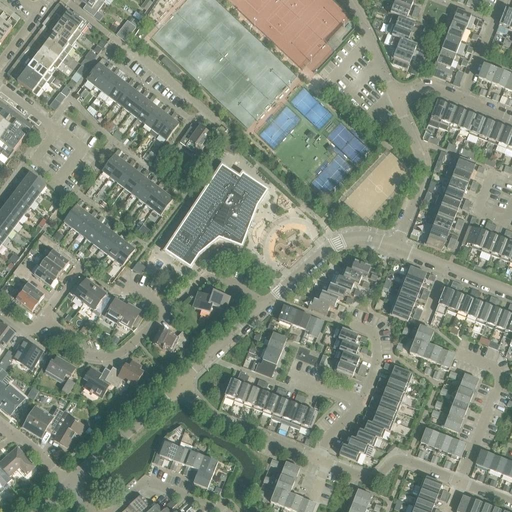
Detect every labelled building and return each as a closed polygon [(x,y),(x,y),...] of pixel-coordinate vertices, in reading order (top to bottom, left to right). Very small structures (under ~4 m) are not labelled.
[(92,19),(104,4),(98,0),(80,0),(79,1),(85,6),(82,10),(92,19)] [(147,0),(144,5),(149,8),(152,4),(147,0)] [(297,0),(298,0),(322,0),(328,5),(326,6),(331,11),(331,0),(297,0)] [(392,4),(391,5),(410,12),(413,3),(414,2),(409,0),(389,0),(388,3),(392,4)] [(57,5),(52,11),(56,14),(60,8),(57,5)] [(392,17),(396,19),(397,18),(406,22),(406,21),(410,12),(391,5),(387,15),(392,17)] [(3,12),(10,17),(13,14),(6,8),(3,12)] [(506,36),(508,32),(511,20),(511,12),(505,10),(496,34),(504,37),(506,36)] [(52,11),(47,18),(51,20),(56,14),(52,11)] [(457,12),(452,25),(465,31),(471,17),(457,12)] [(68,13),(63,19),(82,34),(87,27),(68,13)] [(20,19),(13,14),(10,17),(17,23),(20,19)] [(415,24),(406,21),(406,22),(397,18),(396,19),(392,17),(388,25),(393,27),(411,34),(415,36),(416,32),(413,30),(415,24)] [(47,18),(42,25),(45,27),(51,20),(47,18)] [(63,19),(58,26),(77,40),(82,34),(63,19)] [(130,25),(136,29),(139,25),(134,21),(130,25)] [(127,22),(115,37),(124,43),(136,29),(130,25),(127,22)] [(0,45),(12,30),(5,24),(0,30),(0,45)] [(45,28),(45,27),(42,25),(41,26),(43,27),(38,34),(42,36),(47,30),(45,28)] [(452,25),(447,38),(460,43),(465,31),(452,25)] [(52,34),(53,35),(54,34),(72,47),(77,40),(58,26),(52,34)] [(384,36),(393,39),(393,38),(399,41),(399,40),(408,44),(408,43),(411,34),(393,27),(393,28),(388,26),(384,36)] [(38,34),(33,40),(37,43),(42,36),(38,34)] [(71,48),(72,47),(54,34),(53,35),(49,41),(67,56),(72,49),(71,48)] [(417,47),(408,43),(408,44),(399,40),(399,41),(393,38),(393,39),(389,48),(395,50),(413,57),(417,47)] [(447,38),(442,51),(455,56),(460,43),(447,38)] [(34,47),(37,43),(33,40),(28,47),(38,55),(40,52),(34,47)] [(103,40),(98,46),(102,50),(107,43),(103,40)] [(49,41),(44,48),(62,62),(67,56),(49,41)] [(93,51),(98,55),(102,50),(98,46),(97,46),(93,51)] [(31,51),(38,56),(38,55),(28,47),(23,54),(27,57),(31,51)] [(44,48),(40,52),(38,55),(57,69),(62,62),(44,48)] [(409,66),(413,57),(395,50),(391,59),(409,66)] [(442,51),(437,64),(450,69),(455,56),(442,51)] [(23,54),(17,61),(21,64),(27,57),(23,54)] [(38,55),(38,56),(33,62),(52,76),(57,69),(38,55)] [(161,62),(164,66),(172,74),(176,78),(177,77),(181,73),(177,69),(168,61),(165,58),(161,62)] [(86,82),(94,88),(107,70),(106,70),(102,67),(105,63),(101,60),(97,65),(98,66),(86,82)] [(17,61),(12,68),(16,71),(21,64),(17,61)] [(33,62),(28,69),(46,83),(52,76),(33,62)] [(453,70),(450,69),(437,64),(431,77),(445,83),(447,77),(450,78),(453,70)] [(109,65),(106,70),(107,70),(94,88),(101,93),(114,76),(113,75),(109,72),(112,68),(109,65)] [(478,80),(489,85),(491,85),(496,71),(483,66),(478,80)] [(10,78),(16,71),(12,68),(6,75),(10,78)] [(28,69),(22,76),(41,90),(46,83),(28,69)] [(116,71),(113,75),(114,76),(101,93),(108,99),(121,81),(120,81),(116,78),(119,73),(116,71)] [(491,85),(499,89),(504,91),(510,77),(496,71),(491,85)] [(76,74),(71,80),(76,85),(81,78),(76,74)] [(36,97),(41,90),(22,76),(17,83),(36,97)] [(123,76),(120,81),(121,81),(108,99),(115,104),(128,87),(127,86),(123,83),(126,79),(123,76)] [(131,81),(127,86),(128,87),(115,104),(122,109),(135,92),(134,91),(130,88),(134,83),(131,81)] [(138,87),(134,91),(135,92),(122,109),(130,115),(143,98),(141,97),(137,94),(141,89),(138,87)] [(145,92),(141,97),(143,98),(130,115),(137,120),(150,103),(149,102),(144,99),(148,94),(145,92)] [(501,97),(499,104),(505,106),(507,101),(507,100),(501,97)] [(152,98),(149,102),(150,103),(137,120),(144,126),(157,109),(156,108),(151,104),(155,100),(152,98)] [(159,103),(156,108),(157,109),(144,126),(151,131),(164,114),(163,113),(159,110),(162,105),(159,103)] [(438,130),(440,124),(447,107),(437,103),(428,126),(438,130)] [(440,124),(449,128),(456,111),(447,107),(440,124)] [(166,108),(163,113),(164,114),(151,131),(159,136),(171,120),(170,119),(166,115),(169,111),(166,108)] [(449,128),(459,132),(466,114),(456,111),(449,128)] [(174,114),(170,119),(171,120),(159,136),(166,142),(179,125),(173,121),(176,116),(174,114)] [(459,132),(468,135),(475,118),(466,114),(459,132)] [(0,140),(0,153),(1,154),(3,151),(23,126),(19,123),(18,122),(21,119),(18,116),(16,120),(15,120),(12,125),(10,127),(0,140)] [(468,135),(478,139),(485,122),(475,118),(468,135)] [(4,122),(0,126),(0,140),(10,127),(4,122)] [(1,154),(0,155),(7,161),(10,157),(25,137),(29,131),(30,131),(25,127),(28,124),(26,122),(23,125),(23,126),(3,151),(1,154)] [(478,139),(487,143),(494,125),(485,122),(478,139)] [(112,124),(106,131),(113,136),(118,129),(112,124)] [(487,143),(497,147),(504,129),(494,125),(487,143)] [(202,151),(211,137),(199,128),(196,132),(190,128),(179,144),(198,157),(199,156),(200,157),(203,152),(202,151)] [(497,147),(507,150),(511,136),(511,132),(504,129),(497,147)] [(123,140),(120,143),(127,148),(131,143),(126,139),(124,139),(123,140)] [(134,154),(139,157),(145,150),(140,146),(134,154)] [(226,147),(223,151),(234,156),(238,152),(233,146),(226,147)] [(101,174),(109,179),(122,162),(121,162),(117,158),(121,153),(117,151),(113,156),(114,157),(101,174)] [(442,164),(445,154),(441,153),(437,163),(442,164)] [(145,154),(142,159),(149,164),(154,158),(149,155),(148,156),(145,154)] [(125,157),(121,162),(122,162),(109,179),(116,185),(129,168),(128,167),(125,164),(128,159),(125,157)] [(457,159),(453,169),(471,176),(475,167),(457,159)] [(132,162),(128,167),(129,168),(116,185),(124,190),(136,173),(135,172),(131,169),(135,164),(132,162)] [(221,166),(164,253),(190,270),(199,256),(219,240),(242,249),(257,208),(268,192),(242,174),(239,178),(221,166)] [(139,167),(135,172),(136,173),(124,190),(131,195),(144,178),(143,178),(138,174),(142,170),(139,167)] [(453,169),(450,179),(468,186),(471,176),(453,169)] [(146,173),(143,178),(144,178),(131,195),(138,201),(151,184),(150,183),(145,180),(149,175),(146,173)] [(17,180),(22,183),(23,182),(40,195),(46,187),(29,175),(24,181),(20,177),(17,180)] [(154,178),(150,183),(151,184),(138,201),(146,206),(158,189),(157,188),(153,185),(156,180),(154,178)] [(450,179),(446,188),(464,195),(468,186),(450,179)] [(12,187),(17,191),(18,190),(34,202),(40,195),(23,182),(22,183),(19,188),(14,184),(12,187)] [(427,192),(432,194),(436,184),(430,182),(427,192)] [(161,184),(157,188),(158,189),(146,206),(153,212),(165,195),(164,194),(160,191),(164,186),(161,184)] [(6,194),(11,198),(12,197),(29,210),(34,202),(18,190),(17,191),(12,187),(6,194)] [(446,188),(442,198),(460,205),(464,195),(446,188)] [(168,189),(164,194),(165,195),(153,212),(160,217),(173,200),(167,196),(171,191),(168,189)] [(427,193),(425,200),(437,204),(439,196),(427,193)] [(1,201),(6,205),(7,204),(23,217),(29,210),(12,197),(11,198),(8,202),(3,198),(1,201)] [(442,198),(439,207),(456,214),(460,205),(442,198)] [(63,224),(71,230),(84,212),(83,211),(79,208),(82,204),(79,202),(75,207),(75,208),(63,224)] [(0,211),(1,212),(1,211),(18,224),(23,217),(7,204),(6,205),(3,209),(0,207),(0,211)] [(86,207),(83,211),(84,212),(71,230),(78,235),(91,218),(90,217),(86,214),(89,209),(86,207)] [(439,207),(435,217),(453,224),(456,214),(439,207)] [(0,221),(12,231),(18,224),(1,211),(1,212),(0,212),(0,221)] [(93,212),(90,217),(91,218),(78,235),(86,240),(99,223),(98,222),(93,219),(96,215),(93,212)] [(435,217),(431,226),(449,233),(453,224),(435,217)] [(101,218),(98,222),(99,223),(86,240),(93,246),(106,229),(105,228),(101,225),(104,221),(101,218)] [(0,233),(7,239),(12,231),(0,221),(0,233)] [(108,224),(105,228),(106,229),(93,246),(100,251),(113,234),(112,233),(108,230),(111,226),(108,224)] [(431,226),(427,236),(445,243),(449,233),(431,226)] [(461,245),(471,249),(478,231),(468,227),(461,245)] [(115,229),(112,233),(113,234),(100,251),(107,257),(120,240),(119,239),(115,235),(118,231),(115,229)] [(471,249),(480,253),(488,235),(478,231),(471,249)] [(53,238),(59,243),(63,238),(57,233),(53,238)] [(123,235),(119,239),(120,240),(107,257),(114,262),(127,245),(126,244),(122,241),(125,237),(123,235)] [(480,253),(490,257),(497,238),(488,235),(480,253)] [(50,251),(54,245),(42,236),(38,242),(50,251)] [(441,253),(445,243),(427,236),(423,246),(441,253)] [(490,257),(499,261),(507,242),(497,238),(490,257)] [(129,239),(126,244),(127,245),(114,262),(122,268),(135,250),(129,245),(132,241),(129,239)] [(499,261),(509,264),(511,256),(511,244),(507,242),(499,261)] [(53,252),(47,260),(62,272),(62,273),(69,264),(53,252)] [(10,262),(14,266),(19,259),(15,256),(10,262)] [(56,280),(62,272),(47,260),(46,260),(42,258),(36,266),(39,268),(39,269),(40,269),(56,280)] [(350,261),(346,270),(349,271),(349,272),(362,277),(366,279),(370,269),(350,261)] [(137,264),(132,271),(133,272),(142,275),(143,273),(145,268),(137,264)] [(20,265),(16,270),(28,279),(32,274),(20,265)] [(408,268),(404,278),(422,285),(425,275),(408,268)] [(57,281),(56,280),(40,269),(34,277),(50,289),(57,281)] [(358,287),(362,277),(349,272),(349,271),(346,270),(342,269),(338,278),(354,285),(358,287)] [(24,284),(28,279),(16,270),(12,275),(24,284)] [(436,277),(430,274),(428,281),(433,283),(436,277)] [(331,275),(327,285),(333,287),(332,287),(346,293),(350,295),(354,285),(338,278),(331,275)] [(74,298),(83,305),(95,289),(90,286),(92,284),(87,280),(85,281),(81,278),(65,299),(71,303),(74,298)] [(404,278),(401,288),(418,294),(422,285),(404,278)] [(326,284),(322,294),(324,295),(338,300),(342,302),(346,293),(332,287),(333,287),(327,285),(326,284)] [(28,285),(22,293),(38,305),(44,297),(28,285)] [(401,288),(397,297),(414,304),(418,294),(401,288)] [(98,318),(98,319),(109,300),(104,296),(106,294),(101,290),(99,292),(95,289),(83,305),(93,312),(91,314),(98,318)] [(0,291),(0,298),(9,305),(13,299),(5,293),(1,290),(0,291)] [(437,308),(447,312),(454,294),(444,290),(437,308)] [(19,291),(13,299),(9,305),(12,307),(16,302),(32,313),(38,305),(22,293),(19,291)] [(318,292),(314,301),(316,302),(316,303),(329,308),(329,309),(334,311),(338,300),(324,295),(322,294),(318,292)] [(223,312),(228,299),(213,293),(211,299),(199,295),(194,310),(210,315),(212,308),(223,312)] [(447,312),(457,316),(464,298),(454,294),(447,312)] [(397,297),(394,306),(411,313),(414,304),(397,297)] [(457,316),(466,320),(473,302),(464,298),(457,316)] [(109,300),(98,319),(104,322),(106,320),(117,326),(118,324),(128,307),(127,307),(128,305),(122,302),(121,305),(110,299),(109,300)] [(326,318),(329,309),(329,308),(316,303),(316,302),(314,301),(312,300),(308,310),(326,318)] [(466,320),(476,324),(483,306),(473,302),(466,320)] [(407,322),(411,313),(394,306),(390,316),(407,322)] [(476,324),(485,327),(492,309),(483,306),(476,324)] [(144,316),(128,307),(118,324),(129,330),(131,327),(136,330),(144,316)] [(278,322),(292,327),(297,313),(283,308),(278,322)] [(485,327),(495,331),(502,313),(492,309),(485,327)] [(292,327),(304,332),(310,318),(297,313),(292,327)] [(495,331),(504,335),(511,317),(502,313),(495,331)] [(73,319),(68,316),(64,321),(69,324),(73,319)] [(503,338),(511,341),(511,340),(511,317),(504,335),(503,338)] [(323,323),(310,318),(304,332),(309,334),(308,336),(317,339),(323,323)] [(0,349),(2,351),(14,335),(0,325),(0,349)] [(420,328),(415,341),(428,346),(433,334),(420,328)] [(332,339),(336,340),(341,342),(354,347),(354,346),(358,337),(336,329),(332,339)] [(449,334),(457,337),(457,334),(458,331),(451,329),(450,331),(449,334)] [(182,349),(187,339),(182,333),(177,339),(160,330),(153,344),(163,349),(162,350),(164,351),(165,350),(171,353),(175,346),(182,349)] [(304,332),(300,345),(304,347),(308,336),(309,334),(304,332)] [(263,346),(267,348),(281,354),(287,340),(273,335),(269,344),(265,342),(263,346)] [(114,337),(110,342),(116,346),(119,340),(114,337)] [(333,350),(337,351),(342,353),(355,358),(359,348),(354,346),(354,347),(341,342),(336,340),(333,350)] [(409,355),(423,360),(428,346),(415,341),(409,355)] [(31,371),(42,353),(23,342),(14,356),(8,352),(0,364),(0,368),(5,372),(12,360),(31,371)] [(490,342),(488,346),(498,350),(500,346),(490,342)] [(423,360),(436,366),(442,352),(428,346),(423,360)] [(267,348),(262,361),(276,367),(281,354),(267,348)] [(333,361),(338,362),(356,369),(359,359),(355,358),(342,353),(337,351),(333,361)] [(454,357),(442,352),(436,366),(441,368),(440,370),(448,373),(454,357)] [(69,381),(75,370),(56,359),(53,365),(51,364),(44,375),(65,387),(62,393),(67,396),(74,385),(69,381)] [(271,380),(276,367),(262,361),(260,366),(258,365),(257,367),(255,366),(253,371),(255,372),(255,374),(271,380)] [(113,369),(110,373),(105,381),(111,385),(110,385),(117,389),(122,382),(134,389),(143,374),(139,371),(141,368),(132,362),(129,368),(125,366),(122,371),(119,369),(118,372),(113,369)] [(352,379),(356,369),(338,362),(334,372),(352,379)] [(101,400),(110,385),(111,385),(105,381),(110,373),(105,370),(101,376),(90,369),(83,382),(87,384),(86,386),(84,389),(84,390),(101,400)] [(394,369),(390,379),(408,386),(412,376),(394,369)] [(0,408),(10,417),(21,403),(24,400),(9,387),(6,390),(0,384),(8,376),(2,370),(0,372),(0,408)] [(435,372),(432,379),(438,381),(441,374),(435,372)] [(460,381),(459,385),(457,389),(459,390),(473,395),(478,382),(464,376),(462,382),(460,381)] [(390,379),(387,388),(404,395),(408,386),(390,379)] [(235,404),(235,403),(234,403),(241,385),(231,381),(224,399),(226,400),(226,401),(227,403),(232,405),(235,404)] [(234,403),(235,403),(244,407),(250,389),(241,385),(234,403)] [(387,388),(383,398),(401,405),(404,395),(387,388)] [(244,407),(253,410),(260,393),(250,389),(244,407)] [(459,390),(454,402),(468,408),(473,395),(459,390)] [(253,410),(263,414),(270,396),(260,393),(253,410)] [(263,414),(271,417),(272,418),(279,400),(270,396),(263,414)] [(383,398),(379,407),(397,414),(401,405),(383,398)] [(281,421),(282,422),(289,404),(279,400),(272,418),(271,417),(270,421),(279,424),(281,421)] [(454,402),(450,411),(449,416),(463,421),(468,408),(454,402)] [(282,422),(291,425),(292,425),(298,407),(289,404),(282,422)] [(300,428),(301,429),(308,411),(298,407),(292,425),(291,425),(289,428),(299,432),(300,428)] [(379,407),(376,416),(393,423),(397,414),(379,407)] [(54,432),(55,431),(54,430),(63,414),(57,410),(52,419),(43,413),(42,415),(34,410),(24,428),(33,434),(32,435),(40,440),(47,428),(54,432)] [(317,415),(308,411),(301,429),(310,432),(317,415)] [(433,411),(431,417),(438,419),(440,414),(433,411)] [(64,413),(63,414),(54,430),(55,431),(59,434),(54,443),(67,450),(75,435),(79,437),(85,428),(69,418),(70,416),(64,413)] [(389,433),(393,423),(376,416),(372,426),(385,431),(389,433)] [(458,434),(461,425),(463,421),(449,416),(447,421),(444,420),(441,428),(458,434)] [(381,441),(385,431),(372,426),(368,424),(364,433),(377,438),(377,439),(381,441)] [(373,449),(377,439),(377,438),(364,433),(359,431),(355,441),(369,446),(368,447),(373,449)] [(433,452),(434,450),(439,436),(425,431),(420,444),(426,447),(425,449),(433,452)] [(446,457),(447,455),(452,441),(439,436),(434,450),(439,452),(438,454),(446,457)] [(365,456),(368,447),(369,446),(355,441),(351,439),(347,449),(361,454),(360,455),(365,456)] [(465,446),(459,443),(452,441),(447,455),(452,457),(451,460),(459,463),(465,446)] [(178,449),(173,463),(186,468),(191,454),(194,448),(181,443),(178,449)] [(162,458),(173,463),(178,449),(165,444),(160,456),(157,454),(153,465),(161,468),(163,463),(160,462),(162,458)] [(357,464),(360,455),(361,454),(347,449),(343,447),(339,457),(357,464)] [(0,477),(6,485),(11,481),(9,478),(19,468),(26,476),(35,468),(17,449),(0,464),(0,477)] [(475,466),(489,471),(494,457),(481,452),(475,466)] [(186,468),(198,473),(199,473),(199,472),(204,459),(191,454),(186,468)] [(489,471),(502,476),(507,462),(494,457),(489,471)] [(218,464),(204,459),(199,472),(212,477),(218,464)] [(502,476),(511,480),(511,464),(507,462),(502,476)] [(278,477),(280,478),(294,483),(300,470),(286,464),(284,470),(281,469),(278,477)] [(212,486),(210,485),(212,477),(199,472),(199,473),(198,473),(193,486),(207,491),(212,493),(214,488),(211,487),(212,486)] [(275,491),(288,496),(289,496),(294,483),(280,478),(275,491)] [(424,478),(420,488),(438,496),(442,486),(424,478)] [(420,488),(416,498),(434,505),(438,496),(420,488)] [(270,504),(284,509),(288,496),(275,491),(270,504)] [(357,491),(352,505),(366,510),(367,506),(371,507),(374,498),(357,491)] [(297,511),(302,501),(289,496),(288,496),(284,509),(290,511),(297,511)] [(149,511),(152,510),(140,497),(123,511),(149,511)] [(416,498),(412,508),(423,511),(431,511),(434,505),(416,498)] [(456,511),(467,511),(472,502),(462,498),(456,511)] [(312,511),(315,506),(302,501),(297,511),(312,511)] [(394,511),(396,511),(399,511),(403,503),(398,501),(394,511)] [(467,511),(478,511),(481,505),(472,502),(467,511)]
